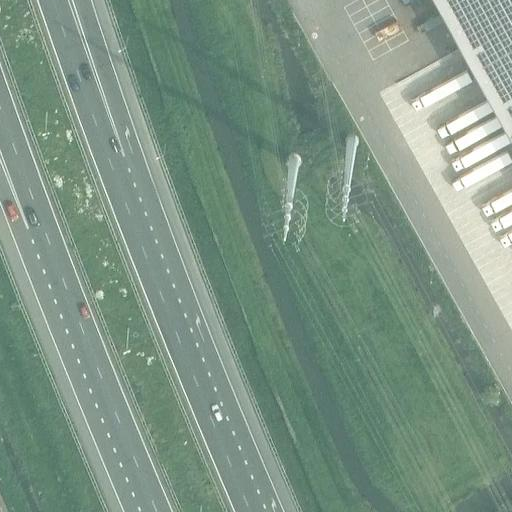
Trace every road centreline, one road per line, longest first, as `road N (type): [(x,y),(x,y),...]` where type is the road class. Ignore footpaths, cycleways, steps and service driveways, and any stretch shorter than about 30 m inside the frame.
road 1 (motorway): [(256,511),(114,169)]
road 2 (motorway): [(40,227),(156,511)]
road 3 (motorway): [(114,169),(56,0)]
road 4 (motorway): [(114,169),(79,0)]
road 5 (motorway): [(0,105),(40,227)]
